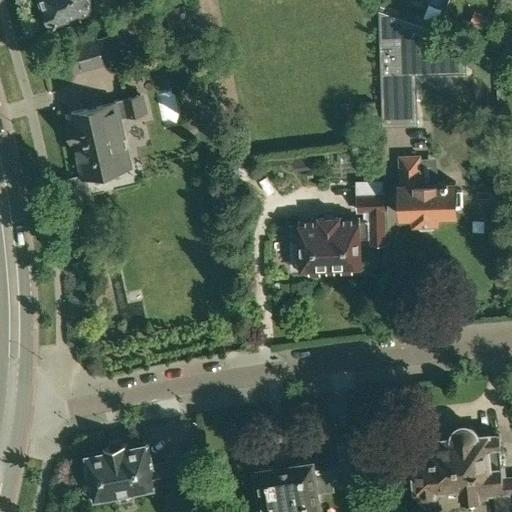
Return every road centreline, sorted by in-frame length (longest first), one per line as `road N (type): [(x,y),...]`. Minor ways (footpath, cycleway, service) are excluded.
road 1 (residential): [(20,420),(322,364),(511,346)]
road 2 (primary): [(20,420),(23,288),(0,134)]
road 3 (primary): [(0,266),(0,394)]
